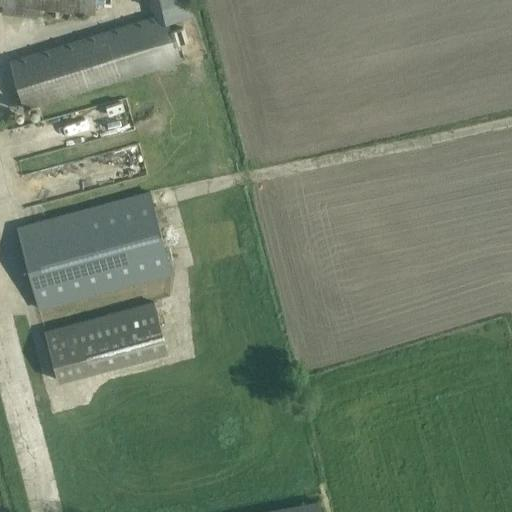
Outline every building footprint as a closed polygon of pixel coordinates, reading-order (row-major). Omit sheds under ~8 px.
[(1,14),(37,19),(38,8),(52,9),(52,17),(58,18),(59,10),(93,14),(94,0),(0,0),(0,3),(2,4),(1,14)] [(148,0),(151,10),(161,8),(164,7),(163,5),(184,0),(148,0)] [(28,107),(181,62),(166,14),(14,60),(28,107)] [(39,309),(58,303),(170,273),(149,192),(17,228),(39,309)] [(45,331),(58,380),(167,351),(153,302),(45,331)] [(320,511),(319,503),(270,511),(320,511)]
